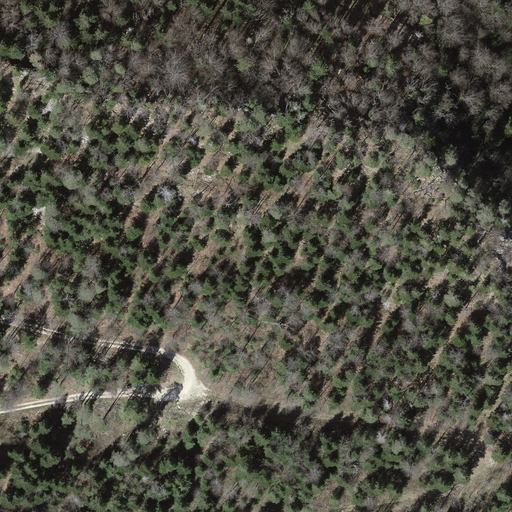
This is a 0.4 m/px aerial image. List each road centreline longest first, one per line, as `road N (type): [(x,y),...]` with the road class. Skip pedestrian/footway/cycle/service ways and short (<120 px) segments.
road 1 (track): [(187,385),(440,432),(479,448),(480,469),(461,482),(337,511)]
road 2 (track): [(437,206),(397,212),(193,179),(0,162)]
road 3 (track): [(0,409),(165,394),(191,376),(177,358),(155,351),(0,319)]
